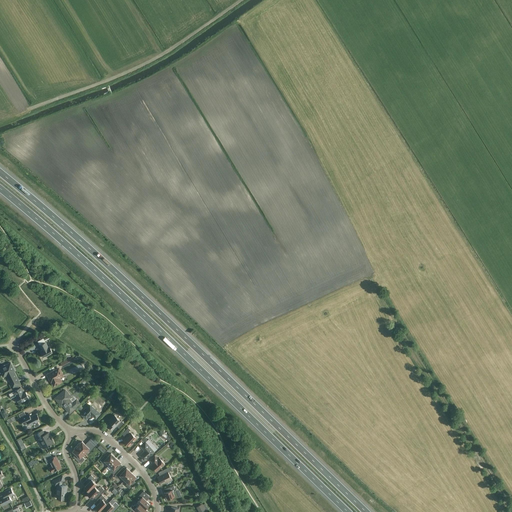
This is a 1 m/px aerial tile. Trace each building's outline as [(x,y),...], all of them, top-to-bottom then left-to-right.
[(40,351),(43,358),(53,353),(49,347),(48,347),(46,342),(40,345),(42,350),(40,351)] [(61,363),(63,367),(75,360),(74,356),(61,363)] [(10,363),(0,367),(0,370),(2,375),(6,373),(11,384),(18,380),(14,371),(15,371),(10,363)] [(47,375),(51,382),(52,381),(53,385),(55,385),(60,382),(61,381),(59,377),(62,376),(62,375),(59,369),(58,368),(48,374),(47,375)] [(87,380),(90,378),(88,375),(83,378),(80,382),(85,384),(87,380)] [(26,392),(23,393),(21,387),(9,394),(11,398),(15,396),(19,403),(26,400),(27,400),(28,400),(29,400),(29,399),(30,399),(30,398),(30,397),(29,396),(28,396),(28,395),(27,395),(26,392)] [(76,398),(72,402),(69,399),(71,397),(65,390),(55,398),(60,403),(61,402),(69,413),(81,403),(76,398)] [(85,411),(81,415),(86,419),(91,414),(96,418),(100,413),(90,405),(87,408),(86,408),(85,408),(84,409),(84,410),(85,411)] [(39,425),(37,421),(39,421),(38,418),(39,418),(36,414),(30,417),(28,413),(20,418),(24,425),(24,424),(29,422),(31,426),(34,424),(35,427),(39,425)] [(121,421),(114,415),(109,421),(111,423),(108,426),(112,430),(116,426),(119,428),(124,423),(121,420),(121,421)] [(130,430),(128,427),(122,434),(126,438),(123,440),(129,446),(136,438),(129,431),(130,430)] [(42,430),(34,434),(38,441),(41,440),(45,448),(53,443),(50,437),(51,437),(48,433),(45,434),(42,430)] [(165,440),(169,441),(171,438),(164,434),(162,430),(159,432),(160,436),(165,440)] [(82,441),(77,446),(85,453),(88,450),(89,452),(95,445),(90,441),(86,445),(82,441)] [(145,451),(140,455),(144,460),(154,452),(145,442),(141,446),(145,451)] [(77,446),(73,451),(77,455),(74,458),(80,464),(85,459),(82,456),(85,453),(77,446)] [(106,462),(109,465),(116,458),(111,453),(107,457),(105,455),(100,461),(104,464),(106,462)] [(50,462),(52,466),(48,468),(50,473),(54,471),(61,467),(55,456),(52,458),(50,455),(44,458),(47,464),(50,462)] [(155,456),(150,460),(153,464),(151,466),(156,472),(165,464),(160,459),(158,460),(155,456)] [(121,462),(116,458),(109,465),(112,468),(110,470),(114,474),(119,468),(117,466),(121,462)] [(168,472),(170,471),(171,471),(172,468),(171,466),(168,468),(158,473),(160,476),(158,477),(161,484),(167,481),(168,482),(172,480),(168,472)] [(121,477),(124,480),(131,472),(126,468),(123,472),(120,470),(114,476),(117,478),(117,477),(119,479),(121,477)] [(136,477),(131,472),(124,480),(127,483),(125,485),(129,489),(134,483),(132,481),(136,477)] [(87,493),(87,494),(96,484),(93,481),(95,479),(91,475),(86,480),(88,483),(84,487),(89,491),(87,493)] [(62,476),(55,480),(57,484),(57,487),(58,487),(57,499),(65,499),(66,491),(67,486),(61,485),(62,482),(64,480),(62,476)] [(96,484),(87,494),(92,498),(96,494),(98,496),(104,490),(102,487),(101,488),(99,487),(97,489),(94,486),(96,484)] [(169,491),(163,493),(166,500),(170,498),(169,498),(173,497),(173,498),(178,497),(176,492),(174,486),(168,488),(169,491)] [(12,501),(10,496),(14,494),(12,491),(11,488),(4,491),(6,494),(2,496),(2,497),(0,497),(0,501),(2,505),(6,503),(6,504),(12,501)] [(141,498),(138,501),(147,511),(147,510),(145,508),(150,504),(146,500),(149,496),(144,491),(139,496),(141,498)] [(95,507),(100,511),(109,502),(107,504),(104,501),(106,499),(102,495),(97,500),(99,503),(95,507)] [(145,511),(147,511),(138,501),(140,504),(137,507),(135,504),(133,506),(132,505),(130,508),(134,511),(145,511)] [(112,505),(109,502),(100,511),(102,509),(105,511),(108,511),(111,510),(113,511),(119,505),(115,502),(112,505)] [(196,507),(199,511),(207,511),(202,503),(196,507)]
